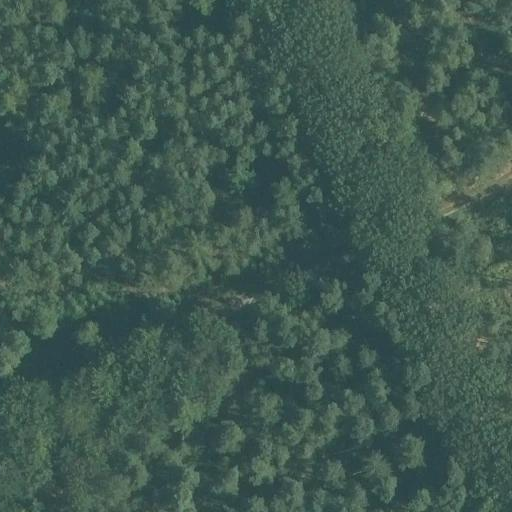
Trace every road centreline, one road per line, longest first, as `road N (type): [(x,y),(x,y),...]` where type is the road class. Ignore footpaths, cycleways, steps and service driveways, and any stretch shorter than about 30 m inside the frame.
road 1 (track): [(0,416),(511,192)]
road 2 (track): [(511,497),(289,0)]
